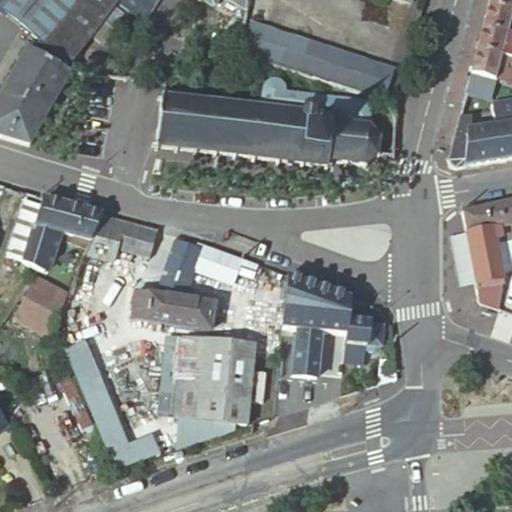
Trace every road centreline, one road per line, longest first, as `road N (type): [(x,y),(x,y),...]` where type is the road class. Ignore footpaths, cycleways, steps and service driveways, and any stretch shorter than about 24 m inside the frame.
road 1 (unclassified): [(421,432),(374,427),(331,435),(117,511)]
road 2 (tertiary): [(0,161),(103,197),(282,236)]
road 3 (unclassified): [(214,511),(376,461),(421,432)]
road 4 (residential): [(456,0),(409,196)]
road 5 (tertiary): [(282,236),(296,251),(416,285)]
road 6 (tertiary): [(410,208),(303,222),(282,236)]
